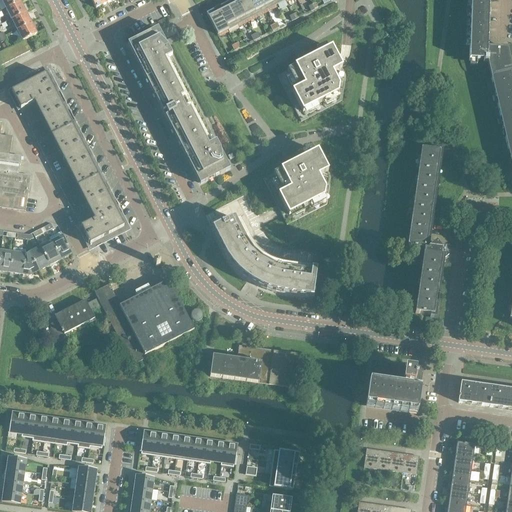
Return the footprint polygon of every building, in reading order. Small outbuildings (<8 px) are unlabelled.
[(20,2),(19,0),(1,0),(6,9),(20,2)] [(90,0),(95,9),(106,3),(104,0),(90,0)] [(247,21),(236,0),(232,0),(226,4),(237,25),(247,21)] [(256,16),(248,0),(236,0),(247,21),(256,16)] [(266,11),(260,0),(248,0),(256,16),(266,11)] [(276,6),(272,0),(260,0),(266,11),(276,6)] [(487,63),(491,78),(511,169),(511,74),(511,73),(511,67),(508,49),(489,49),(490,0),(470,0),(469,61),(483,61),(483,62),(484,62),(484,63),(487,63)] [(26,12),(20,2),(6,9),(11,20),(26,12)] [(237,25),(226,4),(216,8),(228,30),(237,25)] [(228,30),(216,8),(206,14),(217,36),(228,30)] [(31,23),(26,12),(11,20),(17,30),(31,23)] [(37,34),(31,23),(17,30),(22,41),(25,40),(37,34)] [(229,168),(159,31),(129,47),(199,183),(229,168)] [(25,40),(22,41),(20,43),(25,53),(31,51),(25,40)] [(25,53),(20,43),(15,45),(20,56),(25,53)] [(20,56),(15,45),(9,48),(15,59),(20,56)] [(15,59),(9,48),(4,51),(10,61),(15,59)] [(342,101),(345,76),(331,48),(318,55),(317,54),(303,61),(304,62),(277,76),(300,122),(342,101)] [(10,61),(4,51),(0,52),(0,55),(4,64),(10,61)] [(124,228),(46,76),(46,75),(45,75),(45,74),(44,75),(45,75),(31,82),(30,82),(30,83),(25,85),(24,85),(24,86),(12,92),(12,91),(11,92),(11,93),(12,93),(16,101),(15,101),(16,101),(68,202),(90,245),(124,228)] [(12,137),(0,135),(0,142),(11,144),(12,137)] [(0,153),(9,155),(10,149),(0,147),(0,153)] [(429,247),(442,150),(437,149),(436,151),(421,149),(420,160),(422,160),(422,164),(421,169),(418,169),(417,179),(419,180),(419,183),(418,189),(416,188),(414,199),(417,199),(415,208),(413,208),(411,218),(414,219),(413,228),(410,227),(409,238),(411,238),(410,247),(407,247),(407,248),(424,250),(424,254),(423,254),(422,265),(424,265),(423,274),(421,274),(419,284),(421,285),(420,294),(418,293),(416,304),(419,304),(417,313),(415,313),(415,314),(432,316),(432,319),(435,319),(444,258),(445,258),(449,255),(446,250),(446,249),(445,249),(440,249),(436,243),(430,248),(429,247)] [(326,205),(330,177),(317,151),(304,158),(303,157),(289,164),(290,165),(263,179),(286,226),(326,205)] [(0,172),(18,175),(20,162),(21,157),(9,155),(0,153),(0,172)] [(30,176),(18,175),(0,172),(0,196),(3,197),(9,197),(16,198),(21,199),(27,200),(30,176)] [(14,210),(16,198),(9,197),(7,209),(14,210)] [(311,270),(310,273),(285,269),(273,266),(262,260),(253,252),(246,242),(234,219),(222,225),(222,224),(212,230),(225,256),(228,260),(230,263),(233,267),(236,270),(240,274),(242,277),(247,280),(254,285),(258,287),(262,289),(266,290),(271,292),(275,293),(280,294),(309,298),(312,299),(314,283),(315,283),(316,271),(311,270)] [(33,234),(35,238),(43,234),(40,230),(33,234)] [(50,238),(52,242),(60,259),(61,260),(72,255),(60,232),(50,238)] [(61,260),(60,259),(52,242),(40,247),(49,265),(50,266),(61,260)] [(50,266),(49,265),(40,247),(29,253),(38,270),(39,271),(50,266)] [(0,271),(10,273),(13,253),(1,251),(0,255),(0,271)] [(23,275),(26,255),(13,253),(10,273),(23,275)] [(39,271),(38,270),(29,253),(26,255),(23,275),(29,276),(39,271)] [(120,306),(119,307),(131,330),(144,356),(148,354),(193,331),(194,331),(190,323),(193,321),(194,322),(195,322),(197,322),(198,322),(200,321),(201,320),(202,319),(202,317),(202,316),(202,315),(201,313),(200,312),(199,311),(197,311),(196,311),(195,311),(193,312),(192,313),(191,314),(191,315),(191,317),(187,318),(178,299),(168,281),(151,290),(148,286),(147,286),(135,292),(137,297),(123,304),(120,306)] [(24,314),(18,352),(125,367),(127,353),(114,327),(24,314)] [(297,355),(254,349),(251,348),(250,351),(238,351),(237,358),(237,360),(212,357),(212,364),(211,371),(210,377),(292,389),(297,355)] [(405,365),(403,383),(421,386),(423,367),(405,365)] [(420,391),(369,383),(366,405),(417,412),(420,391)] [(492,388),(461,384),(458,403),(489,408),(492,388)] [(511,390),(492,388),(489,408),(511,410),(511,390)] [(21,438),(25,415),(12,413),(11,425),(9,425),(8,433),(21,435),(21,438)] [(32,442),(36,417),(25,415),(21,438),(32,439),(32,442)] [(44,443),(47,418),(36,417),(32,442),(44,443)] [(55,445),(59,420),(47,418),(44,443),(55,445)] [(66,447),(70,422),(59,420),(55,445),(66,447)] [(78,448),(81,423),(70,422),(66,447),(67,447),(67,444),(77,446),(77,448),(78,448)] [(89,450),(92,425),(81,423),(78,448),(89,450)] [(105,427),(92,425),(89,450),(90,448),(102,449),(102,447),(104,447),(105,438),(103,438),(105,427)] [(153,456),(156,434),(144,432),(142,444),(140,443),(139,452),(141,452),(141,455),(153,456)] [(164,458),(168,436),(156,434),(153,456),(164,458)] [(176,460),(179,437),(168,436),(164,458),(176,460)] [(187,461),(190,439),(179,437),(176,460),(187,461)] [(198,463),(202,440),(190,439),(187,461),(198,463)] [(210,465),(213,442),(202,440),(198,463),(210,465)] [(221,466),(224,444),(213,442),(210,465),(221,466)] [(457,443),(455,456),(472,458),(474,446),(466,445),(466,444),(464,444),(457,443)] [(235,457),(237,446),(224,444),(221,466),(233,468),(234,466),(235,466),(237,457),(235,457)] [(377,470),(380,452),(366,450),(364,468),(377,470)] [(299,454),(274,451),(272,463),(297,466),(299,454)] [(390,472),(393,454),(380,452),(377,470),(390,472)] [(403,474),(405,455),(393,454),(390,472),(403,474)] [(419,457),(405,455),(403,474),(416,476),(419,457)] [(470,470),(472,458),(455,456),(453,468),(470,470)] [(24,472),(26,460),(8,458),(6,469),(24,472)] [(297,467),(297,466),(272,463),(270,475),(294,478),(296,467),(297,467)] [(94,482),(96,470),(78,468),(77,479),(94,482)] [(469,482),(470,470),(453,468),(452,480),(469,482)] [(23,482),(24,472),(6,469),(5,480),(23,482)] [(292,489),(294,478),(270,475),(269,487),(292,491),(292,489)] [(152,490),(154,479),(136,476),(134,487),(152,490)] [(93,492),(94,482),(77,479),(75,490),(93,492)] [(21,493),(23,482),(5,480),(3,490),(21,493)] [(467,494),(469,482),(452,480),(450,492),(467,494)] [(151,501),(152,490),(134,487),(133,498),(151,501)] [(20,504),(21,493),(3,490),(2,502),(20,504)] [(91,503),(93,492),(75,490),(74,501),(91,503)] [(465,506),(467,494),(450,492),(448,504),(465,506)] [(236,495),(234,506),(246,508),(248,497),(236,495)] [(264,506),(264,511),(273,511),(289,511),(291,499),(272,496),(271,503),(268,503),(264,506)] [(149,511),(151,501),(133,498),(131,509),(149,511)] [(73,511),(90,511),(91,503),(74,501),(72,511),(73,511)] [(370,511),(372,505),(359,503),(357,511),(370,511)]
